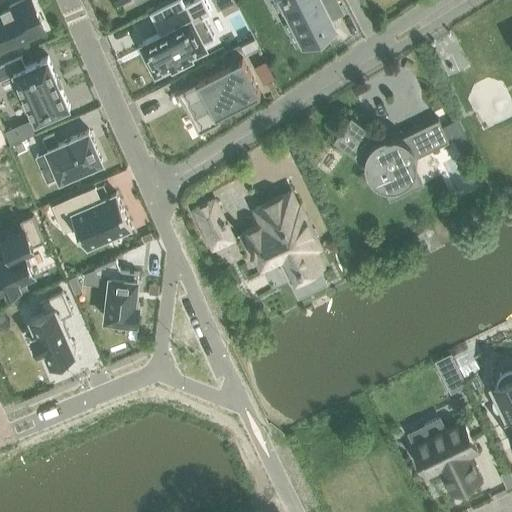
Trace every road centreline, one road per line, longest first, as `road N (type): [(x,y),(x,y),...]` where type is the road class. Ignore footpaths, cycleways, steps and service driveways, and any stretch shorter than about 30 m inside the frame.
road 1 (residential): [(461,0),(154,193)]
road 2 (residential): [(154,193),(66,0)]
road 3 (residential): [(296,511),(280,479),(231,444),(184,349)]
road 4 (residential): [(25,421),(184,349)]
road 5 (residential): [(184,349),(179,337),(195,284),(154,193)]
